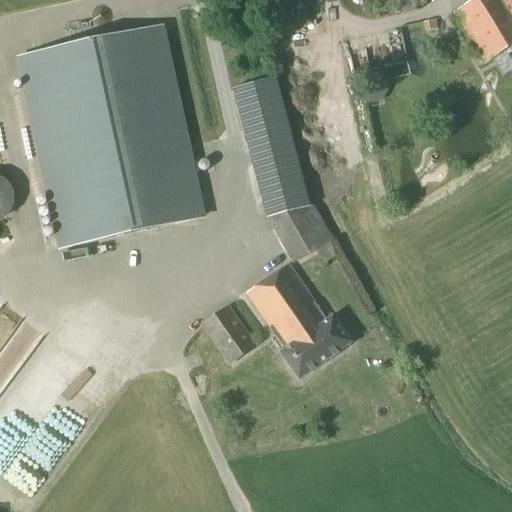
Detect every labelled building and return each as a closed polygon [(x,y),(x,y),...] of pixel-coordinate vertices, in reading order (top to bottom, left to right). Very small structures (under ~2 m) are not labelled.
[(511,0),(478,0),(453,16),(484,66),(506,52),(508,56),(511,52),(511,0)] [(436,30),(434,22),(421,24),(423,33),(436,30)] [(61,250),(200,220),(159,30),(20,60),(61,250)] [(332,243),(307,198),(276,80),(233,91),(267,220),(293,265),(332,243)] [(0,222),(1,223),(3,222),(4,220),(6,219),(8,218),(9,216),(11,214),(12,212),(13,210),(14,208),(14,206),(15,204),(15,202),(15,200),(15,198),(15,196),(14,193),(14,191),(13,189),(12,187),(11,186),(9,184),(8,182),(4,179),(3,178),(0,176),(0,222)] [(326,322),(288,268),(246,296),(285,351),(279,354),(298,381),(350,345),(332,318),(326,322)] [(126,338),(142,319),(104,287),(88,306),(126,338)] [(226,367),(256,347),(228,308),(199,327),(226,367)] [(114,335),(105,344),(126,366),(135,357),(114,335)]
